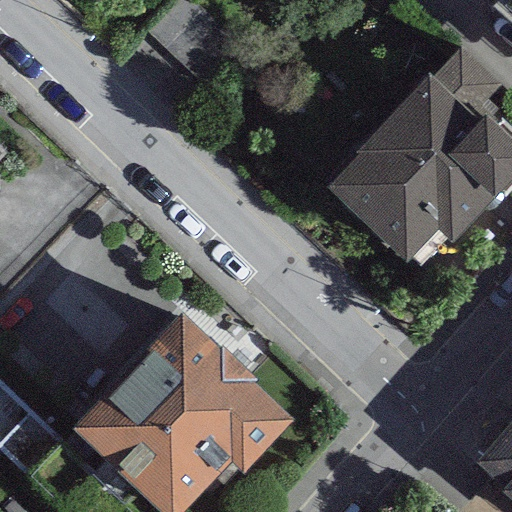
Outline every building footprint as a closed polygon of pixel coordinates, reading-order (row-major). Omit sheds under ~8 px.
[(511,0),(504,0),(490,15),(511,34),(511,0)] [(503,89),(461,49),(354,160),(358,164),(326,197),(405,272),(436,240),(449,253),(511,188),(511,132),(486,107),(503,89)] [(292,428),(182,322),(72,437),(150,511),(188,511),(229,470),(241,481),(292,428)] [(0,390),(0,454),(29,481),(61,446),(0,390)] [(511,426),(475,469),(504,493),(500,499),(511,509),(511,426)]
